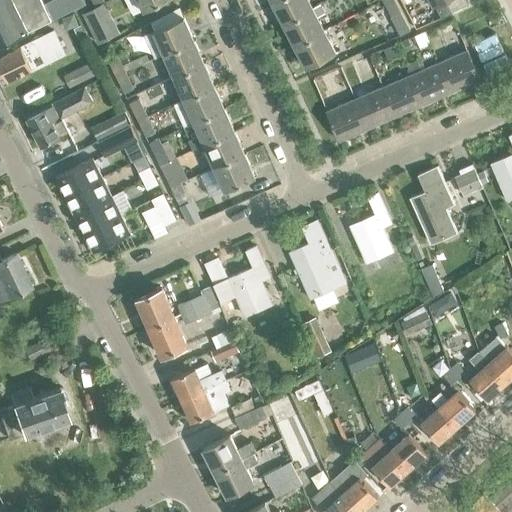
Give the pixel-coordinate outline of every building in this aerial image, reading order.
[(40,0),(0,0),(0,44),(51,20),(40,0)] [(139,0),(144,9),(162,0),(139,0)] [(313,8),(312,7),(308,0),(274,0),(272,1),(283,23),(313,8)] [(394,0),(382,0),(390,16),(389,16),(399,35),(410,30),(394,0)] [(429,0),(433,7),(436,6),(442,18),(452,12),(448,4),(450,3),(448,0),(429,0)] [(95,5),(95,6),(83,12),(88,22),(100,16),(103,23),(113,19),(105,1),(95,6),(95,5)] [(294,45),(324,30),(317,17),(325,12),(320,3),(312,7),(313,8),(283,23),(294,45)] [(163,54),(194,41),(183,17),(153,31),(163,54)] [(324,30),(294,45),(306,68),(336,53),(324,30)] [(173,77),(204,63),(194,41),(163,54),(173,77)] [(41,49),(26,56),(21,45),(0,55),(2,59),(0,59),(0,66),(7,80),(46,61),(41,49)] [(438,62),(451,92),(480,79),(467,50),(438,62)] [(116,76),(126,71),(117,53),(107,58),(116,76)] [(423,104),(451,92),(438,62),(411,74),(423,104)] [(174,104),(214,86),(204,63),(173,77),(183,99),(174,103),(174,104)] [(126,71),(116,76),(127,100),(142,92),(139,85),(134,87),(126,71)] [(396,116),(423,104),(411,74),(383,87),(396,116)] [(194,122),(224,109),(214,86),(174,104),(184,126),(194,122)] [(27,120),(41,146),(59,136),(59,134),(67,130),(61,117),(92,101),(85,87),(53,103),(55,106),(27,120)] [(368,128),(396,116),(383,87),(355,99),(368,128)] [(137,120),(148,115),(139,97),(129,102),(137,120)] [(339,141),(368,128),(355,99),(327,111),(339,141)] [(204,145),(234,131),(224,109),(194,122),(199,134),(188,139),(192,148),(203,143),(204,145)] [(91,129),(97,141),(128,125),(122,113),(91,129)] [(148,115),(137,120),(145,136),(156,131),(148,115)] [(125,127),(96,141),(103,156),(132,142),(125,127)] [(215,168),(245,154),(234,131),(204,145),(215,168)] [(511,133),(509,135),(511,143),(511,153),(491,162),(508,200),(511,198),(511,133)] [(160,165),(171,160),(171,159),(176,157),(167,139),(160,142),(158,137),(148,141),(160,165)] [(245,154),(215,168),(225,191),(255,177),(245,154)] [(64,194),(102,175),(92,157),(55,176),(64,194)] [(171,188),(182,182),(171,160),(160,165),(171,188)] [(148,165),(137,171),(143,181),(154,175),(148,165)] [(410,198),(430,243),(456,231),(446,207),(454,204),(438,166),(418,175),(425,191),(410,198)] [(455,177),(463,195),(482,187),(474,169),(455,177)] [(74,213),(111,194),(102,175),(64,194),(74,213)] [(154,175),(143,181),(146,188),(157,182),(154,175)] [(182,182),(171,188),(179,203),(190,198),(182,182)] [(349,225),(366,263),(393,251),(380,223),(389,219),(377,193),(367,197),(375,214),(349,225)] [(84,232),(121,213),(111,194),(74,213),(84,232)] [(163,194),(150,200),(162,223),(175,218),(163,194)] [(121,213),(84,232),(93,251),(130,232),(121,213)] [(290,252),(310,298),(345,283),(317,220),(308,224),(315,240),(290,252)] [(207,261),(204,263),(221,301),(225,299),(236,294),(246,315),(271,304),(258,275),(267,272),(256,247),(247,251),(254,267),(229,277),(227,278),(218,257),(215,258),(207,261)] [(15,253),(1,260),(0,257),(0,294),(5,292),(8,298),(31,287),(15,253)] [(420,267),(432,296),(443,289),(432,262),(420,267)] [(181,314),(216,299),(217,299),(211,284),(200,289),(201,293),(177,304),(181,314)] [(150,328),(174,317),(162,288),(137,299),(150,328)] [(221,313),(222,312),(216,299),(181,314),(185,323),(219,308),(221,313)] [(225,299),(218,302),(222,312),(229,309),(225,299)] [(401,320),(406,333),(431,323),(425,310),(401,320)] [(174,317),(150,328),(162,355),(186,345),(174,317)] [(494,326),(500,338),(508,334),(501,322),(494,326)] [(478,351),(489,363),(506,382),(511,376),(511,352),(496,335),(478,351)] [(24,347),(29,359),(49,350),(43,338),(24,347)] [(212,350),(216,358),(238,349),(235,340),(212,350)] [(449,366),(458,376),(465,370),(456,360),(449,366)] [(487,399),(506,382),(489,363),(470,380),(487,399)] [(451,383),(458,376),(449,366),(441,373),(451,383)] [(215,385),(226,381),(220,369),(200,378),(196,368),(172,378),(181,400),(205,390),(215,385)] [(226,381),(215,385),(218,393),(229,388),(226,381)] [(59,387),(33,396),(30,386),(11,393),(15,402),(0,407),(0,414),(7,436),(24,430),(24,431),(67,416),(61,399),(63,398),(59,387)] [(205,390),(181,400),(191,421),(215,411),(205,390)] [(432,399),(456,426),(475,409),(458,390),(447,400),(440,392),(432,399)] [(249,399),(230,408),(234,417),(253,408),(249,399)] [(438,443),(456,426),(432,399),(439,407),(420,423),(438,443)] [(401,410),(409,420),(416,414),(407,405),(401,410)] [(235,418),(240,429),(266,418),(261,406),(235,418)] [(400,413),(394,418),(403,428),(409,423),(400,413)] [(391,450),(408,469),(426,453),(409,433),(391,450)] [(214,473),(253,453),(252,452),(255,450),(250,441),(236,448),(230,435),(202,449),(214,473)] [(353,452),(362,462),(369,456),(360,446),(353,452)] [(390,485),(408,469),(391,450),(373,466),(390,485)] [(253,453),(214,473),(226,496),(254,482),(246,467),(257,461),(253,453)] [(329,479),(358,511),(359,511),(379,493),(363,474),(367,470),(355,456),(329,479)] [(270,486),(297,472),(291,460),(264,474),(270,486)] [(275,497),(303,483),(297,472),(270,486),(275,497)] [(358,511),(329,479),(311,495),(325,511),(358,511)] [(465,511),(495,511),(511,497),(511,480),(490,500),(483,491),(463,509),(465,511)] [(511,511),(511,497),(495,511),(511,511)] [(279,511),(279,510),(275,511),(270,511),(265,503),(248,511),(279,511)]
